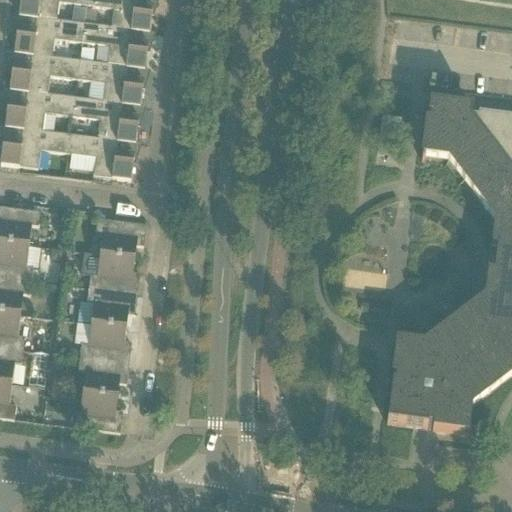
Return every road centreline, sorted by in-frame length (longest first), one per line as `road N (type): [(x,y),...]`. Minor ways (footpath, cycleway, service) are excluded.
road 1 (tertiary): [(246,499),(249,314),(288,0)]
road 2 (tertiary): [(247,0),(229,113),(212,494)]
road 3 (residential): [(133,421),(159,231),(154,205)]
road 4 (residential): [(154,205),(176,0)]
road 5 (tertiary): [(212,494),(30,474)]
road 6 (residential): [(510,506),(433,493),(437,461),(479,464),(495,480)]
road 7 (residential): [(154,205),(0,185)]
road 8 (tertiary): [(30,474),(180,511)]
